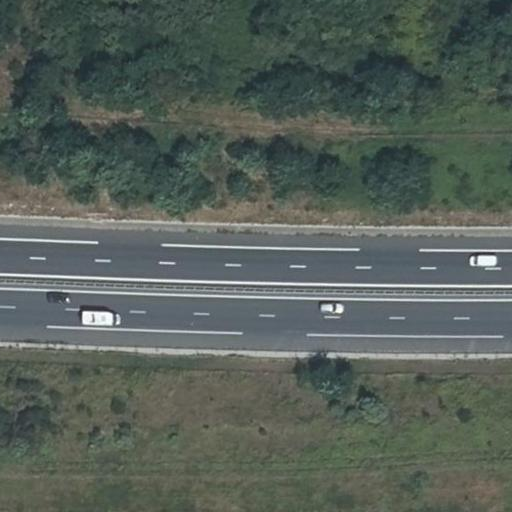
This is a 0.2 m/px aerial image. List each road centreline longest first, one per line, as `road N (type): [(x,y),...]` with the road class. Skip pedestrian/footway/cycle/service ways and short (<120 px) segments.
road 1 (motorway): [(0,307),(511,318)]
road 2 (motorway): [(511,267),(0,256)]
